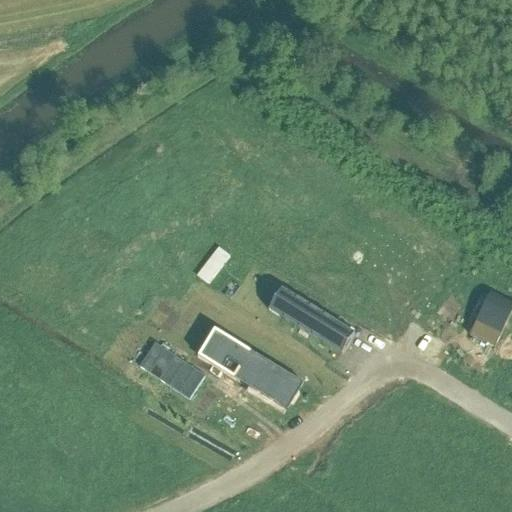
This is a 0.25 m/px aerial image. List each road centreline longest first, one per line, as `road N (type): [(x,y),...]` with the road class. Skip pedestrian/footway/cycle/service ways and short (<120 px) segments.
road 1 (track): [(511,172),(248,14),(0,181)]
road 2 (track): [(215,95),(259,74),(511,227)]
road 3 (residential): [(390,357),(254,474),(167,511)]
road 4 (residential): [(511,429),(390,357)]
